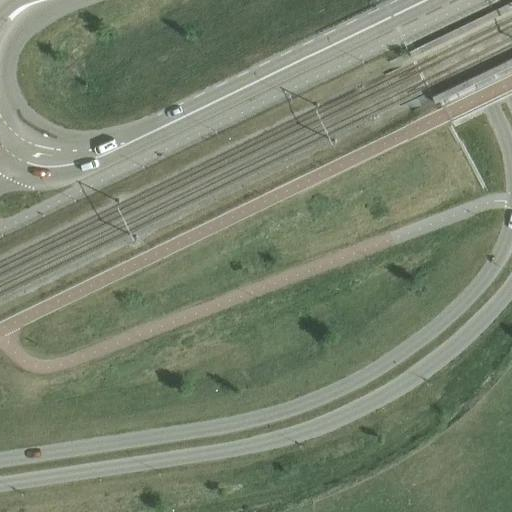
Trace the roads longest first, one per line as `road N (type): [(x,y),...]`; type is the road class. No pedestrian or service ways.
road 1 (tertiary): [(511,230),(487,275),(435,327),(326,395),(247,422),(0,459)]
road 2 (tertiary): [(0,489),(292,442),(395,395),(461,346),(511,294)]
road 3 (tertiary): [(5,149),(62,160),(123,146),(395,15)]
road 4 (tertiary): [(434,0),(511,159)]
